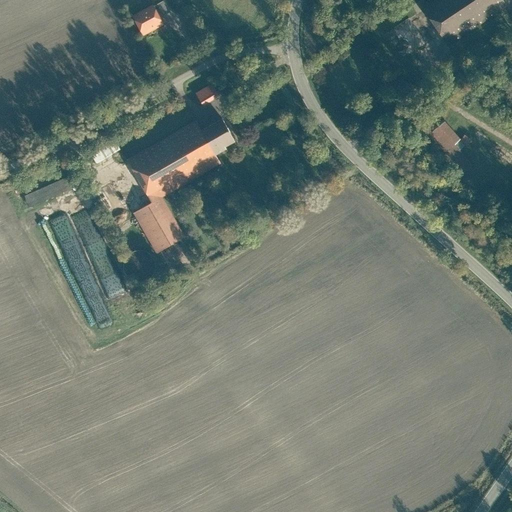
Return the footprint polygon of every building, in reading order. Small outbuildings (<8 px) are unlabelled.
[(161,0),(159,0),(128,18),(140,39),(162,27),(158,19),(169,13),(161,0)] [(422,0),(418,3),(446,46),(503,9),(497,0),(422,0)] [(194,124),(127,162),(151,204),(162,198),(218,166),(212,156),(237,142),(224,119),(200,133),(194,124)] [(459,176),(472,165),(460,150),(471,141),(466,134),(460,139),(444,120),(428,133),(444,153),(442,155),(459,176)] [(113,152),(107,138),(87,147),(93,161),(113,152)] [(63,178),(23,195),(28,207),(68,190),(63,178)] [(156,254),(184,240),(162,198),(151,204),(134,213),(156,254)]
